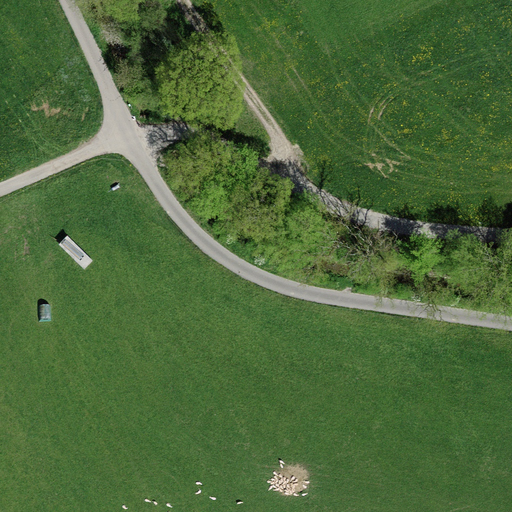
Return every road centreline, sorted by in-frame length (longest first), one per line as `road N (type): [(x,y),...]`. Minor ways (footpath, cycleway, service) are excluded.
road 1 (unclassified): [(122,135),(181,227),(249,272),(335,298),(511,321)]
road 2 (track): [(511,229),(388,220),(272,172)]
road 3 (track): [(272,172),(273,133),(245,79),(182,0)]
road 4 (track): [(272,172),(183,130),(122,135)]
road 5 (unclassified): [(60,0),(122,135)]
road 6 (unclassified): [(0,187),(122,135)]
